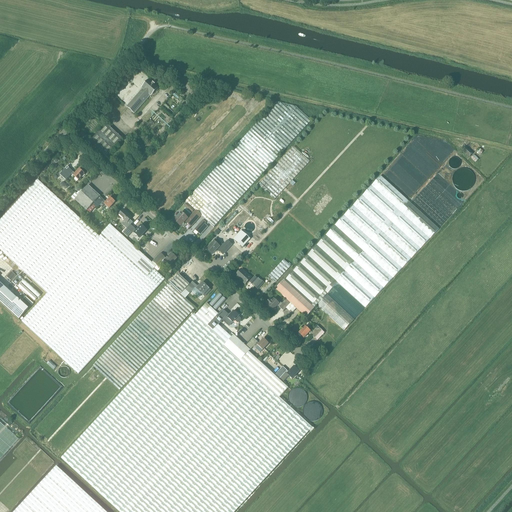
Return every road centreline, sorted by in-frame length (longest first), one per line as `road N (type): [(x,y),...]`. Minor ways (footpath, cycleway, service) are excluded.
road 1 (unclassified): [(308,363),(61,135)]
road 2 (residential): [(306,147),(395,230)]
